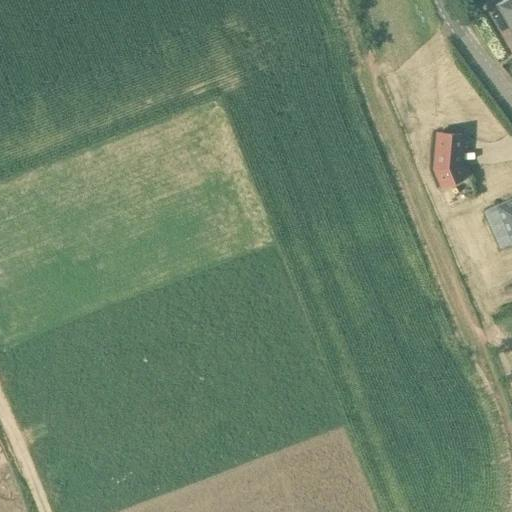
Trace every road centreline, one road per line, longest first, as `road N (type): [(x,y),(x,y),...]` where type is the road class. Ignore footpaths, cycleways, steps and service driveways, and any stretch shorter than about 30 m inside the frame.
road 1 (unknown): [(335,0),(504,418),(511,460)]
road 2 (unclassified): [(511,108),(454,35),(439,0)]
